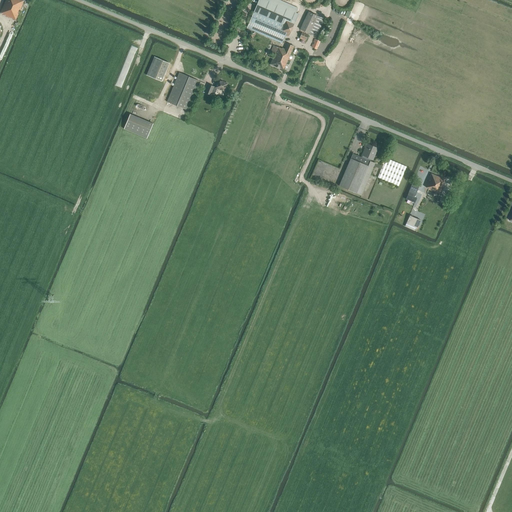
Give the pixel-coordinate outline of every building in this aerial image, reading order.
[(22,0),(5,0),(0,13),(5,15),(16,20),(24,0),(22,0)] [(289,36),(298,14),(267,0),(258,0),(247,28),(282,43),(286,34),(289,36)] [(308,11),(300,29),(309,33),(318,15),(308,11)] [(271,52),(275,54),(270,64),(283,70),(294,46),(287,43),(285,49),(282,48),(282,49),(274,45),(271,52)] [(154,57),(147,75),(162,81),(169,63),(154,57)] [(198,80),(179,72),(167,102),(186,109),(198,80)] [(227,83),(218,80),(215,87),(209,84),(205,93),(210,95),(211,92),(215,94),(217,89),(221,90),(224,91),(227,83)] [(131,114),(124,129),(147,139),(153,124),(131,114)] [(339,186),(362,195),(374,166),(381,169),(378,177),(398,186),(406,166),(386,158),(382,166),(375,163),(370,161),(371,159),(373,160),(378,148),(366,143),(364,148),(365,148),(362,156),(363,156),(362,157),(353,153),(339,186)] [(431,174),(425,187),(426,187),(429,189),(428,189),(439,194),(445,180),(431,174)] [(409,192),(415,195),(416,195),(417,190),(418,189),(411,186),(409,192)] [(418,198),(410,195),(408,194),(406,199),(416,203),(418,198)] [(417,229),(421,220),(413,217),(409,225),(417,229)]
